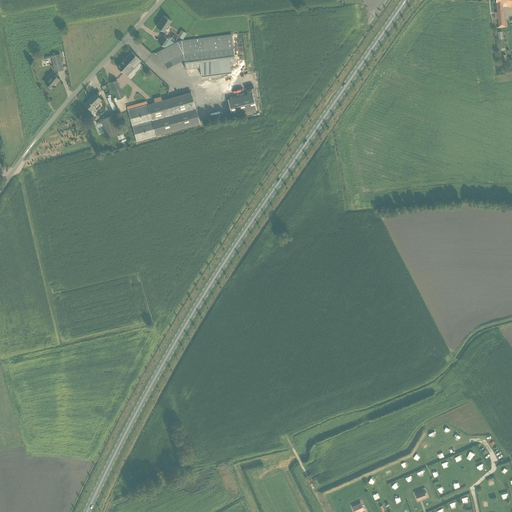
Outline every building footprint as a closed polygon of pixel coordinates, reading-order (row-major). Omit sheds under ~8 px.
[(511,0),(496,0),(496,2),(497,12),(498,18),(499,27),(505,27),(503,2),(509,3),(509,7),(511,6),(511,0)] [(171,21),(163,15),(156,27),(163,31),(167,24),(168,25),(171,21)] [(182,40),(185,34),(180,30),(176,36),(182,40)] [(234,62),(232,39),(231,34),(181,41),(177,42),(155,54),(161,65),(164,64),(166,68),(170,65),(172,65),(183,59),(185,68),(199,67),(201,75),(230,72),(229,63),(234,62)] [(169,40),(163,36),(158,43),(164,47),(169,40)] [(117,67),(121,71),(127,76),(141,61),(131,52),(117,67)] [(35,56),(35,59),(36,61),(51,58),(54,72),(63,70),(60,54),(39,58),(39,56),(37,56),(36,56),(35,56)] [(45,83),(48,86),(52,89),(55,86),(53,84),(55,82),(56,82),(59,79),(55,76),(52,74),(45,83)] [(116,80),(110,83),(117,99),(124,97),(116,80)] [(228,99),(232,115),(256,109),(251,90),(246,91),(247,94),(228,99)] [(191,92),(147,104),(156,136),(199,124),(191,92)] [(89,99),(84,105),(91,111),(101,100),(94,93),(94,94),(91,97),(90,97),(89,99)] [(112,111),(115,109),(114,106),(110,97),(111,97),(110,95),(107,96),(108,98),(107,98),(112,111)] [(136,142),(156,136),(147,104),(146,101),(126,106),(136,142)] [(114,114),(100,120),(107,138),(109,143),(115,140),(113,136),(116,135),(118,140),(125,137),(123,132),(122,133),(114,114)] [(416,494),(418,500),(427,497),(424,491),(416,494)] [(358,511),(364,510),(361,503),(353,507),(355,511),(358,511)]
